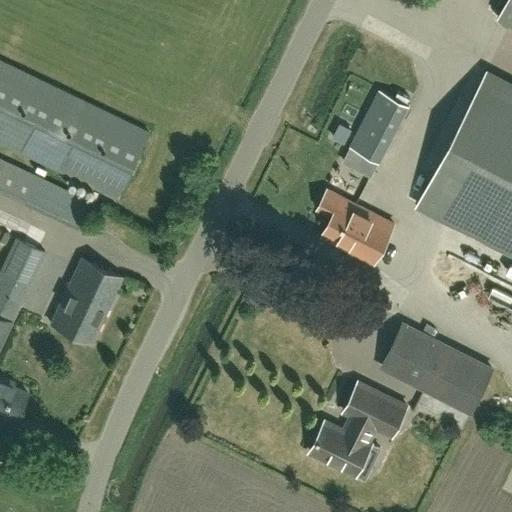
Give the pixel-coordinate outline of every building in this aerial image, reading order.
[(511,0),(505,0),(498,16),(511,23),(511,0)] [(0,142),(117,198),(148,133),(0,62),(0,142)] [(511,83),(486,71),(417,204),(511,253),(511,83)] [(380,160),(409,104),(380,89),(351,145),(380,160)] [(0,191),(23,203),(37,175),(0,157),(0,191)] [(30,204),(84,227),(96,198),(43,176),(30,204)] [(328,189),(318,207),(333,215),(322,235),(374,262),(381,247),(386,237),(394,223),(328,189)] [(16,238),(0,271),(0,346),(12,320),(2,316),(10,297),(22,302),(46,251),(16,238)] [(82,256),(54,317),(52,321),(93,341),(123,275),(82,256)] [(477,273),(472,283),(506,297),(510,287),(477,273)] [(402,319),(378,366),(471,414),(495,367),(402,319)] [(0,376),(0,412),(16,420),(30,390),(0,376)] [(392,434),(407,405),(358,381),(344,410),(353,415),(355,420),(351,428),(346,430),(325,420),(310,450),(356,473),(364,459),(373,463),(381,447),(368,440),(376,426),(392,434)]
